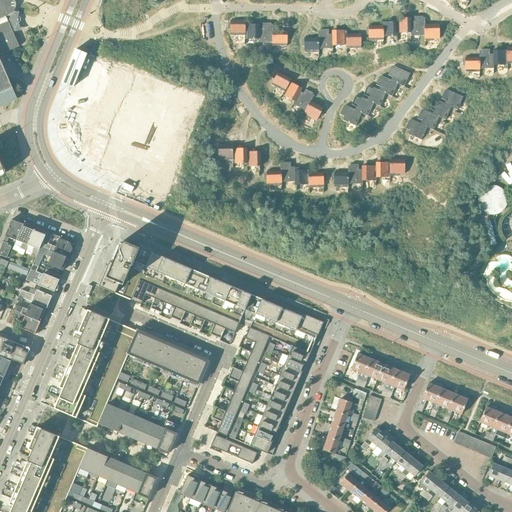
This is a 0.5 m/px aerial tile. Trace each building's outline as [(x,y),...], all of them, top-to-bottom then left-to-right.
[(0,0),(0,103),(8,101),(8,102),(9,101),(9,100),(16,97),(16,98),(17,98),(0,58),(0,54),(20,46),(9,22),(8,22),(6,16),(10,14),(12,14),(13,13),(14,12),(14,11),(15,10),(16,9),(16,8),(16,7),(17,6),(17,4),(16,3),(16,1),(15,0),(0,0)] [(396,18),(397,22),(397,33),(398,33),(411,33),(411,32),(411,21),(411,18),(407,18),(407,15),(402,16),(402,18),(396,18)] [(414,21),(411,21),(411,32),(411,33),(411,36),(425,36),(425,24),(425,23),(423,21),(423,16),(414,16),(414,21)] [(383,22),(383,25),(383,26),(383,37),(384,37),(384,40),(384,37),(398,36),(398,33),(397,33),(397,22),(393,22),(393,19),(389,19),(389,22),(383,22)] [(231,35),(245,35),(245,24),(245,21),(231,21),(231,25),(228,25),(228,29),(231,29),(231,35)] [(245,24),(245,35),(245,39),(259,39),(259,28),(259,24),(255,24),(255,22),(251,22),(251,24),(245,24)] [(259,39),(259,42),(273,42),(273,43),(273,31),(273,30),(271,28),(271,23),(263,23),(262,28),(259,28),(259,39)] [(425,36),(425,41),(433,41),(432,39),(440,39),(440,32),(442,32),(441,28),(439,28),(439,24),(425,24),(425,36)] [(369,40),(384,40),(384,37),(383,37),(383,26),(383,25),(369,26),(369,30),(366,30),(366,34),(369,34),(369,40)] [(332,31),(332,34),(333,34),(333,45),(347,45),(346,34),(347,34),(347,31),(340,31),(340,28),(336,28),(336,31),(332,31)] [(318,38),(319,38),(319,48),(333,48),(333,45),(333,34),(332,34),(329,34),(329,29),(320,29),(320,34),(318,36),(318,38)] [(287,31),(273,31),(273,43),(273,46),(287,46),(287,40),(289,40),(290,35),(287,35),(287,31)] [(346,34),(347,45),(347,48),(361,48),(361,42),(363,42),(363,37),(361,37),(361,33),(347,34),(346,34)] [(318,38),(304,38),(304,42),(302,42),(302,46),(305,46),(305,52),(319,52),(319,48),(319,38),(318,38)] [(493,51),(493,54),(493,65),(494,65),(507,65),(507,64),(507,50),(502,50),(502,48),(497,48),(497,51),(493,51)] [(479,57),(479,58),(479,69),(480,69),(480,68),(494,68),(494,65),(493,65),(493,54),(490,54),(490,49),(481,49),(481,54),(479,56),(479,57)] [(92,57),(67,123),(112,172),(160,192),(198,98),(92,57)] [(479,58),(479,57),(465,57),(465,61),(463,61),(463,66),(465,66),(465,72),(480,72),(480,69),(479,69),(479,58)] [(391,80),(386,78),(391,80),(398,83),(404,86),(410,73),(398,68),(396,69),(391,67),(388,75),(392,77),(391,80)] [(290,82),(291,79),(279,72),(277,75),(275,74),(272,78),(275,79),(272,85),(284,92),(289,82),(290,82)] [(379,90),(386,93),(392,96),(398,83),(391,80),(386,78),(384,79),(379,77),(376,85),(380,87),(379,90)] [(282,94),(295,101),(300,91),(301,92),(302,89),(299,87),(300,85),(296,82),(295,84),(290,82),(289,82),(284,92),(282,94)] [(368,97),(367,100),(380,106),(386,93),(379,90),(374,88),(372,89),(367,87),(364,95),(368,97)] [(311,101),(312,100),(311,97),(313,93),(306,89),(303,93),(301,92),(300,91),(295,101),(293,104),(305,111),(306,111),(311,101)] [(446,101),(444,103),(444,104),(451,107),(457,110),(463,97),(452,92),(449,93),(445,91),(441,99),(446,101)] [(356,106),(355,109),(355,110),(361,113),(368,116),(374,103),(367,100),(362,98),(360,99),(356,97),(352,105),(356,106)] [(323,107),(311,101),(306,111),(305,111),(303,116),(310,119),(310,118),(316,121),(320,115),(321,116),(324,112),(322,111),(323,107)] [(432,114),(439,117),(445,120),(451,107),(444,104),(444,103),(440,102),(437,103),(433,101),(429,108),(434,110),(432,114)] [(355,110),(355,109),(350,107),(348,108),(343,106),(340,114),(344,116),(343,120),(356,126),(361,113),(355,110)] [(427,127),(433,130),(439,117),(432,114),(428,112),(426,113),(421,111),(418,119),(422,121),(420,124),(427,127)] [(427,127),(420,124),(416,122),(414,123),(409,121),(406,128),(410,130),(408,134),(421,140),(427,127)] [(233,160),(233,149),(233,145),(218,145),(219,149),(216,149),(216,154),(218,154),(219,160),(233,160)] [(233,160),(233,163),(247,163),(247,152),(248,152),(247,148),(243,148),(243,146),(238,146),(239,148),(233,149),(233,160)] [(248,152),(247,152),(247,163),(247,167),(262,166),(261,152),(257,152),(257,149),(253,149),(253,152),(248,152)] [(390,159),(390,163),(390,176),(397,176),(397,174),(405,174),(405,168),(407,168),(407,163),(405,163),(405,159),(390,159)] [(376,162),(376,166),(376,177),(390,177),(390,176),(390,163),(385,162),(385,160),(380,160),(380,162),(376,162)] [(295,170),(295,167),(291,167),(291,162),(282,162),(282,164),(280,164),(280,171),(281,171),(281,182),(282,182),(295,182),(295,170)] [(362,166),(362,169),(362,180),(376,180),(376,177),(376,166),(371,166),(371,163),(366,163),(366,166),(362,166)] [(362,184),(362,180),(362,169),(359,169),(359,164),(350,164),(350,166),(348,166),(348,173),(348,184),(349,184),(349,183),(362,184)] [(295,168),(295,167),(295,170),(295,182),(295,185),(309,184),(309,173),(309,170),(300,170),(300,168),(295,168)] [(280,171),(266,171),(267,176),(264,176),(264,180),(267,180),(267,186),(282,185),(282,182),(281,182),(281,171),(280,171)] [(323,172),(309,173),(309,184),(309,188),(324,187),(324,181),(326,181),(326,176),(323,176),(323,172)] [(348,187),(349,184),(348,184),(348,173),(334,172),(334,177),(332,177),(332,181),(334,181),(334,187),(348,187)] [(494,185),(492,185),(490,185),(489,185),(487,185),(485,186),(483,187),(482,188),(481,189),(480,190),(480,191),(479,192),(478,194),(478,195),(477,197),(477,198),(477,199),(477,201),(477,202),(477,203),(478,204),(478,205),(479,206),(479,208),(480,208),(481,209),(482,210),(483,212),(485,213),(487,214),(488,214),(489,214),(490,214),(492,215),(494,214),(496,214),(498,214),(500,213),(501,211),(503,210),(504,209),(505,208),(505,207),(506,206),(507,204),(507,202),(507,201),(507,200),(507,199),(507,197),(507,196),(506,195),(506,193),(505,192),(505,191),(504,190),(503,190),(502,188),(500,187),(499,186),(497,185),(496,185),(495,185),(494,185)] [(16,239),(22,223),(19,222),(18,220),(16,219),(14,220),(12,220),(6,236),(4,242),(0,250),(0,254),(7,257),(12,247),(8,245),(8,243),(7,243),(9,237),(16,239)] [(105,248),(114,225),(103,220),(97,238),(99,239),(97,245),(105,248)] [(490,220),(485,221),(491,245),(496,244),(490,220)] [(26,250),(28,244),(27,244),(33,228),(30,226),(29,225),(27,224),(25,225),(22,223),(16,239),(23,242),(21,248),(26,250)] [(27,244),(28,244),(34,247),(32,253),(37,255),(40,247),(46,233),(42,231),(41,229),(38,228),(37,229),(33,228),(27,244)] [(47,231),(46,233),(40,247),(68,258),(72,249),(75,248),(76,245),(75,242),(72,241),(69,242),(66,241),(65,238),(62,237),(60,239),(56,246),(52,245),(52,246),(48,244),(52,236),(53,234),(47,231)] [(130,300),(131,300),(139,280),(159,288),(179,297),(199,305),(218,314),(239,322),(250,327),(269,336),(292,346),(307,352),(313,337),(316,338),(323,322),(130,240),(128,245),(121,242),(112,263),(109,262),(99,286),(130,300)] [(66,263),(68,258),(40,247),(37,255),(33,264),(38,267),(44,254),(52,257),(48,264),(63,270),(63,269),(66,269),(67,265),(66,263)] [(0,257),(0,264),(7,267),(9,261),(0,257)] [(29,269),(11,262),(8,269),(27,276),(29,269)] [(38,267),(33,264),(31,269),(26,280),(39,285),(54,291),(57,290),(58,286),(57,284),(59,280),(44,273),(43,274),(36,271),(38,267)] [(155,298),(159,288),(139,280),(131,300),(141,304),(145,294),(155,298)] [(23,298),(32,302),(47,308),(49,303),(51,303),(53,299),(52,297),(52,296),(37,290),(37,291),(31,288),(29,292),(22,290),(19,296),(23,298)] [(179,297),(159,288),(155,298),(151,308),(161,313),(165,302),(175,306),(179,297)] [(185,311),(194,315),(199,305),(179,297),(175,306),(171,317),(181,321),(185,311)] [(13,310),(40,322),(42,317),(45,318),(47,312),(45,311),(45,310),(31,304),(28,310),(15,304),(13,310)] [(205,319),(214,323),(218,314),(199,305),(194,315),(195,315),(191,325),(200,329),(205,319)] [(38,327),(40,322),(13,310),(8,322),(12,324),(14,320),(14,319),(14,318),(23,321),(20,328),(35,334),(35,333),(38,334),(40,328),(38,327)] [(104,331),(109,319),(105,318),(88,310),(83,321),(104,331)] [(218,314),(214,323),(215,324),(210,334),(220,338),(225,328),(235,332),(239,322),(218,314)] [(96,426),(106,404),(132,344),(137,331),(109,319),(104,331),(100,340),(104,342),(99,353),(95,363),(90,374),(86,384),(81,394),(85,396),(80,407),(76,417),(96,426)] [(78,331),(104,342),(100,340),(104,331),(83,321),(78,331)] [(269,336),(250,327),(245,338),(255,342),(251,351),(261,355),(269,336)] [(104,342),(78,331),(78,332),(82,333),(78,344),(99,353),(104,342)] [(129,353),(143,359),(152,338),(138,332),(129,353)] [(0,354),(14,360),(24,364),(29,350),(28,348),(0,336),(0,354)] [(166,344),(152,338),(143,359),(156,365),(166,344)] [(95,363),(99,353),(78,344),(73,354),(95,363)] [(179,350),(166,344),(156,365),(170,371),(179,350)] [(309,353),(307,352),(292,346),(288,356),(305,363),(309,353)] [(243,371),(253,375),(261,355),(251,351),(251,352),(241,348),(237,358),(247,362),(243,371)] [(184,377),(193,356),(179,350),(170,371),(184,377)] [(13,362),(14,360),(0,354),(0,375),(8,378),(10,372),(8,371),(13,361),(13,362)] [(90,374),(95,363),(73,354),(69,365),(90,374)] [(355,384),(360,386),(371,359),(358,354),(351,368),(360,372),(358,378),(355,384)] [(193,356),(184,377),(198,383),(207,361),(193,356)] [(305,363),(288,356),(284,366),(301,373),(305,363)] [(369,376),(378,379),(384,365),(371,359),(360,386),(364,388),(367,382),(369,376)] [(64,375),(86,384),(90,374),(69,365),(64,375)] [(381,395),(386,397),(397,370),(384,365),(378,379),(386,383),(384,389),(381,395)] [(301,373),(284,366),(279,376),(296,383),(301,373)] [(253,375),(243,371),(243,372),(233,368),(229,378),(238,382),(234,391),(244,395),(253,375)] [(397,370),(386,397),(390,399),(395,386),(404,390),(410,376),(397,370)] [(128,382),(130,378),(130,376),(120,372),(118,378),(128,382)] [(81,394),(86,384),(64,375),(60,386),(85,396),(81,394)] [(296,383),(279,376),(275,386),(292,393),(296,383)] [(132,379),(130,383),(145,390),(147,385),(132,379)] [(435,403),(441,389),(428,383),(422,398),(420,404),(417,410),(421,412),(426,400),(435,403)] [(85,396),(60,386),(59,387),(63,389),(59,398),(80,407),(85,396)] [(149,386),(147,391),(158,395),(160,391),(149,386)] [(292,393),(275,386),(271,396),(288,403),(292,393)] [(229,402),(225,411),(236,415),(244,395),(234,391),(224,387),(220,397),(229,402)] [(351,416),(358,419),(359,415),(353,413),(353,411),(349,409),(352,403),(362,406),(366,393),(355,388),(352,396),(354,397),(351,402),(349,401),(351,397),(342,394),(341,399),(340,399),(336,411),(348,415),(351,416)] [(448,409),(454,394),(441,389),(435,403),(430,415),(434,417),(439,405),(448,409)] [(162,392),(161,396),(172,401),(174,397),(162,392)] [(467,400),(454,394),(448,409),(443,421),(447,422),(452,410),(461,414),(467,400)] [(288,403),(271,396),(267,405),(284,413),(288,403)] [(368,401),(379,405),(381,399),(370,396),(368,401)] [(176,397),(174,402),(185,407),(187,402),(176,397)] [(54,408),(76,417),(80,407),(59,398),(54,408)] [(378,410),(379,405),(368,401),(366,407),(378,410)] [(99,423),(107,427),(115,408),(106,404),(96,426),(97,427),(99,423)] [(184,410),(173,405),(171,410),(182,415),(184,410)] [(284,413),(267,405),(262,415),(280,423),(284,413)] [(227,436),(236,415),(225,411),(216,407),(211,417),(221,422),(217,431),(227,436)] [(376,416),(378,410),(366,407),(365,412),(376,416)] [(493,428),(499,413),(486,407),(480,422),(493,428)] [(117,431),(125,412),(115,408),(107,427),(117,431)] [(348,415),(336,411),(332,424),(343,428),(348,415)] [(126,435),(134,416),(125,412),(117,431),(126,435)] [(374,421),(376,416),(365,412),(363,417),(374,421)] [(511,418),(499,413),(493,428),(491,433),(488,440),(492,441),(495,435),(497,429),(506,433),(511,418)] [(280,423),(262,415),(258,425),(275,433),(280,423)] [(136,439),(144,420),(134,416),(126,435),(136,439)] [(145,443),(154,424),(144,420),(136,439),(145,443)] [(161,440),(158,449),(168,453),(180,426),(167,420),(163,428),(158,439),(161,440)] [(155,447),(158,439),(163,428),(154,424),(145,443),(155,447)] [(327,437),(339,441),(343,428),(332,424),(327,437)] [(258,425),(254,435),(271,443),(275,433),(258,425)] [(38,427),(33,438),(54,448),(59,437),(38,427)] [(235,439),(239,429),(234,427),(230,436),(235,439)] [(377,446),(385,436),(376,428),(368,439),(377,446)] [(454,443),(460,445),(464,434),(459,432),(454,443)] [(465,447),(469,436),(464,434),(460,445),(465,447)] [(257,453),(216,435),(211,446),(253,463),(257,453)] [(267,453),(271,443),(254,435),(249,445),(267,453)] [(385,436),(377,446),(382,450),(376,458),(380,462),(384,457),(386,454),(387,454),(395,444),(385,436)] [(474,438),(469,436),(465,447),(470,449),(474,438)] [(59,511),(87,448),(59,437),(54,448),(50,457),(54,459),(49,470),(44,480),(40,491),(35,501),(31,511),(32,511),(59,511)] [(339,441),(327,437),(323,450),(335,454),(337,446),(341,447),(342,446),(349,448),(350,445),(343,442),(339,441)] [(50,457),(54,448),(33,438),(29,448),(54,459),(50,457)] [(480,441),(474,438),(470,449),(475,451),(480,441)] [(485,443),(480,441),(475,451),(480,454),(485,443)] [(369,445),(365,442),(361,447),(365,450),(369,445)] [(485,443),(480,454),(486,456),(490,445),(485,443)] [(396,461),(404,451),(395,444),(387,454),(396,461)] [(490,445),(486,456),(491,458),(495,447),(490,445)] [(28,461),(49,470),(54,459),(29,448),(28,449),(32,450),(28,461)] [(89,472),(97,452),(88,448),(80,468),(89,472)] [(405,469),(414,459),(404,451),(396,461),(401,465),(394,473),(399,477),(403,472),(402,472),(405,469)] [(107,456),(97,452),(89,472),(98,476),(107,456)] [(488,475),(499,480),(504,468),(505,468),(507,464),(509,458),(509,457),(510,455),(505,453),(505,455),(500,466),(494,463),(488,475)] [(346,457),(337,454),(335,460),(344,463),(346,457)] [(116,460),(107,456),(98,476),(108,480),(116,460)] [(423,466),(414,459),(405,469),(415,476),(423,466)] [(125,464),(116,460),(108,480),(117,484),(125,464)] [(44,480),(49,470),(28,461),(23,471),(44,480)] [(126,488),(135,468),(125,464),(117,484),(126,488)] [(341,477),(348,468),(344,465),(337,473),(341,477)] [(136,492),(140,481),(144,472),(135,468),(126,488),(136,492)] [(511,480),(511,470),(505,468),(504,468),(499,480),(510,485),(511,480)] [(40,491),(44,480),(23,471),(19,482),(40,491)] [(431,490),(439,479),(430,472),(421,482),(418,485),(424,490),(420,494),(424,498),(428,493),(431,489),(431,490)] [(158,478),(147,474),(143,482),(140,481),(136,492),(132,500),(146,506),(158,478)] [(350,492),(358,482),(348,474),(340,483),(350,492)] [(365,474),(361,479),(358,482),(350,492),(361,500),(369,491),(363,486),(366,484),(364,482),(368,476),(365,474)] [(191,499),(198,480),(199,478),(194,476),(193,478),(187,475),(180,491),(177,489),(171,502),(176,505),(184,496),(191,499)] [(440,497),(448,487),(439,479),(431,490),(440,497)] [(204,482),(198,480),(191,499),(201,503),(209,485),(210,483),(205,481),(204,482)] [(14,492),(35,501),(40,491),(19,482),(14,492)] [(215,487),(209,485),(201,503),(212,508),(220,489),(221,488),(216,485),(215,487)] [(450,505),(458,494),(448,487),(440,497),(449,504),(450,505)] [(226,492),(220,489),(212,508),(222,511),(223,511),(232,492),(227,490),(226,492)] [(241,511),(248,497),(243,495),(243,493),(237,491),(237,492),(236,492),(227,511),(241,511)] [(371,509),(379,499),(369,491),(361,500),(371,509)] [(32,511),(31,511),(35,501),(14,492),(10,503),(31,511),(32,511)] [(92,492),(89,499),(94,501),(97,495),(92,492)] [(450,505),(449,504),(446,507),(447,508),(443,511),(450,511),(454,508),(458,511),(467,502),(458,494),(450,505)] [(255,511),(260,502),(259,502),(259,500),(254,498),(253,499),(248,497),(241,511),(255,511)] [(386,511),(390,508),(379,499),(371,509),(375,511),(386,511)] [(269,511),(272,507),(266,505),(267,503),(261,502),(261,503),(260,502),(255,511),(269,511)] [(474,511),(476,509),(467,502),(458,511),(474,511)] [(31,511),(10,503),(9,504),(13,506),(10,511),(31,511)]
